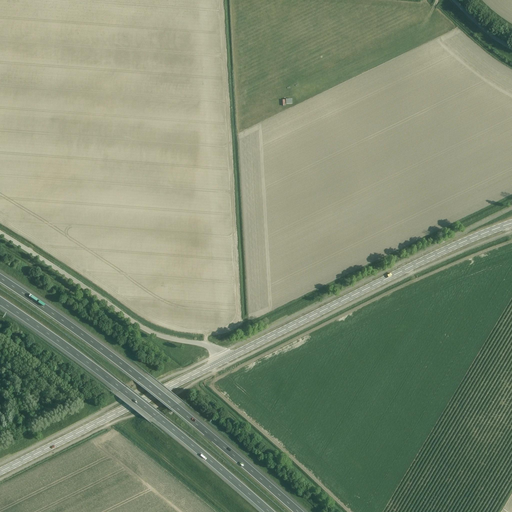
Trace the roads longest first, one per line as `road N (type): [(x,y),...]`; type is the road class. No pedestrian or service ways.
road 1 (motorway): [(301,511),(0,274)]
road 2 (motorway): [(0,301),(156,415),(269,511)]
road 3 (secondary): [(225,359),(511,223)]
road 4 (unclassified): [(225,359),(209,346),(147,330),(0,232)]
road 5 (secondary): [(0,471),(225,359)]
